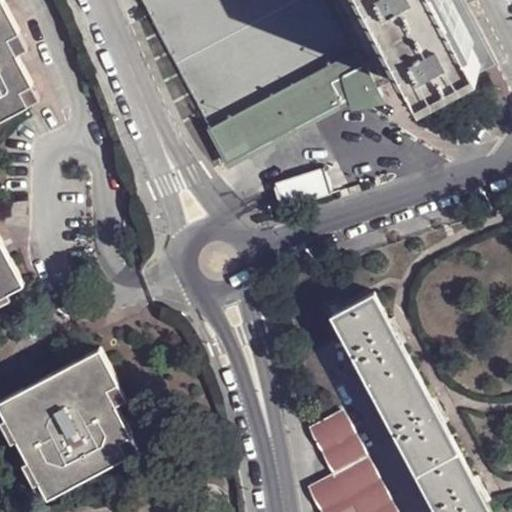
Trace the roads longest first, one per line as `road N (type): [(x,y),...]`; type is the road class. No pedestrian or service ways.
road 1 (residential): [(511,166),(256,254)]
road 2 (residential): [(276,459),(252,281)]
road 3 (residential): [(208,297),(276,459)]
road 4 (residential): [(256,254),(250,240),(225,225),(196,233),(183,261),(195,289),(208,297)]
